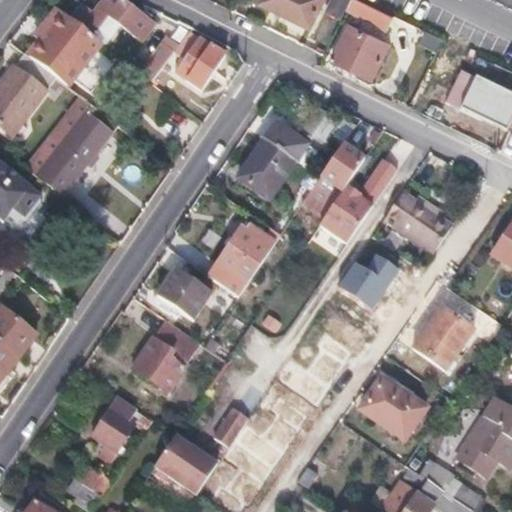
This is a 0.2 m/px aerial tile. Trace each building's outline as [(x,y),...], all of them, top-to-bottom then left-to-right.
[(85,34),(101,13),(141,43),(153,27),(116,0),(93,0),(85,11),(74,3),(63,17),(85,34)] [(263,0),(262,4),(311,28),(324,0),(263,0)] [(357,0),(352,0),(347,11),(381,28),(387,14),(357,0)] [(63,17),(60,15),(27,57),(54,79),(65,87),(99,45),(85,34),(63,17)] [(350,27),(349,26),(332,60),(372,80),(388,45),(355,29),(350,27)] [(207,47),(198,41),(186,56),(197,63),(207,47)] [(173,53),(159,43),(136,73),(150,84),(173,53)] [(207,47),(197,63),(185,81),(200,92),(223,58),(207,47)] [(467,73),(459,91),(497,110),(507,90),(499,87),(502,81),(511,86),(511,74),(464,51),(456,68),(467,73)] [(23,55),(12,69),(43,93),(47,88),(54,79),(27,57),(23,55)] [(197,63),(186,56),(174,74),(185,81),(197,63)] [(43,93),(12,69),(0,84),(0,134),(7,140),(43,93)] [(54,79),(47,88),(74,105),(79,98),(65,87),(54,79)] [(116,127),(79,98),(74,105),(26,170),(62,198),(116,127)] [(305,145),(274,126),(237,182),(268,202),(305,145)] [(318,182),(319,182),(301,208),(321,221),(343,189),(361,163),(340,149),(318,182)] [(394,173),(380,163),(360,192),(361,193),(374,202),(394,173)] [(37,196),(0,168),(0,221),(9,210),(20,218),(37,196)] [(343,189),(321,221),(315,229),(344,248),(369,210),(355,201),(357,198),(343,189)] [(357,198),(355,201),(369,210),(374,202),(361,193),(357,198)] [(401,196),(382,224),(430,256),(449,228),(438,221),(413,204),(401,196)] [(416,198),(413,204),(438,221),(442,215),(416,198)] [(511,222),(491,254),(511,268),(511,222)] [(257,233),(250,228),(247,233),(254,238),(257,233)] [(247,233),(241,229),(215,267),(234,280),(249,258),(257,246),(259,242),(254,238),(247,233)] [(280,237),(272,231),(260,248),(257,246),(249,258),(261,266),(280,237)] [(368,269),(353,259),(336,287),(372,310),(398,267),(377,254),(368,269)] [(234,280),(215,267),(208,278),(227,292),(234,280)] [(210,295),(174,271),(157,297),(193,321),(210,295)] [(0,379),(35,335),(0,308),(0,307),(0,379)] [(471,330),(441,309),(412,350),(443,371),(471,330)] [(200,345),(166,321),(133,371),(166,395),(200,345)] [(381,378),(359,410),(403,441),(425,408),(381,378)] [(136,410),(118,398),(110,409),(127,422),(136,410)] [(511,463),(511,414),(491,400),(454,460),(484,479),(494,464),(506,471),(511,463)] [(110,409),(91,437),(105,447),(98,456),(111,465),(136,428),(127,422),(110,409)] [(248,420),(233,410),(214,439),(229,448),(234,441),(248,420)] [(191,447),(173,435),(152,467),(196,497),(217,465),(201,454),(200,456),(190,449),(191,447)] [(442,473),(428,463),(419,477),(425,481),(433,487),(442,473)] [(109,482),(87,468),(77,482),(99,497),(109,482)] [(433,487),(441,492),(466,508),(471,511),(472,511),(481,499),(442,473),(433,487)] [(74,480),(67,490),(92,507),(99,497),(77,482),(74,480)] [(433,487),(425,481),(418,491),(414,496),(430,507),(434,502),(441,492),(433,487)] [(418,491),(404,482),(384,511),(403,511),(414,496),(418,491)] [(441,492),(434,502),(443,508),(442,510),(444,511),(462,511),(466,508),(441,492)] [(427,511),(430,507),(414,496),(403,511),(427,511)] [(58,511),(39,498),(36,503),(48,511),(58,511)] [(48,511),(36,503),(33,501),(25,511),(48,511)]
